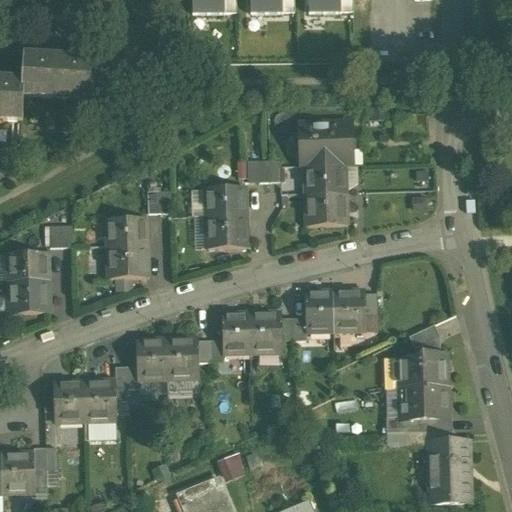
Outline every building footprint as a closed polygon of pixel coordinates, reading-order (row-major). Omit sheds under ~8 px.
[(192,0),(192,19),(225,19),(225,17),(224,0),(192,0)] [(237,0),(224,0),(225,17),(237,17),(237,0)] [(249,0),(250,19),(283,19),(283,17),(282,0),(249,0)] [(294,0),(282,0),(283,17),(295,17),(294,0)] [(308,0),(309,19),(341,19),(341,16),(341,0),(308,0)] [(353,0),(341,0),(341,16),(354,16),(353,0)] [(509,13),(508,0),(484,0),(485,14),(509,13)] [(91,62),(25,59),(23,83),(23,99),(89,103),(91,62)] [(23,83),(0,81),(0,123),(21,125),(23,99),(23,83)] [(394,119),(395,143),(427,142),(426,117),(394,119)] [(347,125),(299,126),(300,171),(304,171),(304,170),(344,169),(345,170),(352,169),(352,152),(351,152),(351,147),(348,147),(347,125)] [(258,186),(258,164),(246,164),(247,186),(258,186)] [(269,186),(269,164),(258,164),(258,186),(269,186)] [(280,164),(269,164),(269,186),(281,185),(280,164)] [(344,169),(304,170),(304,171),(305,197),(345,196),(345,170),(344,169)] [(245,191),(205,192),(205,219),(246,218),(245,191)] [(169,194),(158,195),(159,217),(170,216),(169,194)] [(158,195),(147,195),(148,217),(159,217),(158,195)] [(345,196),(305,197),(306,230),(346,229),(345,196)] [(246,218),(205,219),(206,252),(247,251),(246,218)] [(146,221),(106,223),(107,250),(147,249),(146,221)] [(60,229),(49,229),(50,251),(61,251),(60,229)] [(71,229),(60,229),(61,251),(72,251),(71,229)] [(147,249),(107,250),(108,283),(148,282),(147,249)] [(48,283),(48,256),(8,256),(8,284),(48,283)] [(48,283),(8,284),(9,317),(49,316),(48,283)] [(365,294),(332,295),(333,335),(366,334),(366,320),(365,298),(365,294)] [(332,295),(305,296),(306,322),(306,336),(333,335),(332,295)] [(376,298),(365,298),(366,320),(377,320),(376,298)] [(281,316),(249,317),(250,357),(283,356),(282,344),(282,322),(281,316)] [(249,317),(222,317),(222,344),(223,358),(250,357),(249,317)] [(293,322),(282,322),(282,344),(294,344),(293,322)] [(306,322),(293,322),(294,344),(306,344),(306,336),(306,322)] [(434,328),(409,340),(415,352),(421,349),(437,342),(440,340),(434,328)] [(198,342),(165,343),(167,382),(199,381),(199,366),(198,344),(198,342)] [(421,349),(422,357),(440,356),(440,347),(438,347),(437,342),(421,349)] [(165,343),(138,343),(139,370),(139,383),(167,382),(165,343)] [(210,344),(198,344),(199,366),(211,366),(210,344)] [(223,358),(222,344),(210,344),(211,366),(223,366),(223,358)] [(422,357),(420,357),(420,361),(398,362),(399,393),(447,391),(446,356),(440,356),(422,357)] [(385,363),(387,394),(399,393),(398,362),(385,363)] [(127,370),(115,371),(115,384),(116,393),(127,393),(127,370)] [(139,370),(127,370),(127,393),(140,393),(139,383),(139,370)] [(115,384),(83,385),(84,425),(117,424),(116,393),(115,384)] [(83,385),(55,386),(55,389),(56,388),(56,415),(56,426),(84,425),(83,385)] [(56,388),(55,389),(44,389),(44,415),(56,415),(56,388)] [(447,391),(399,393),(400,422),(400,424),(406,424),(447,423),(448,423),(447,391)] [(400,422),(387,422),(387,436),(406,436),(406,424),(400,424),(400,422)] [(447,423),(406,424),(406,436),(448,434),(447,423)] [(448,434),(406,436),(407,449),(429,449),(429,447),(450,446),(450,434),(448,434)] [(450,446),(429,447),(429,449),(430,507),(471,506),(469,445),(450,446)] [(57,473),(56,451),(46,452),(46,474),(57,473)] [(46,452),(34,452),(34,457),(34,474),(46,474),(46,452)] [(34,457),(4,458),(5,498),(35,497),(34,474),(34,457)] [(46,474),(34,474),(35,497),(47,496),(46,474)] [(229,511),(218,483),(179,499),(184,511),(229,511)] [(311,511),(308,503),(296,508),(297,509),(290,511),(311,511)]
